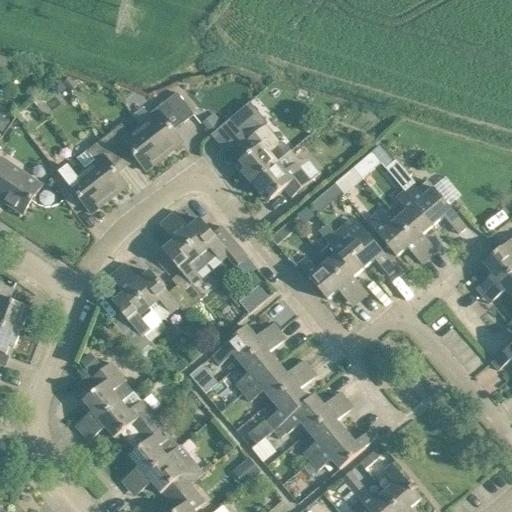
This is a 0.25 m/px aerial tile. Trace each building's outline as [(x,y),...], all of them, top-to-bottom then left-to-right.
[(0,73),(4,75),(9,60),(0,56),(0,73)] [(62,80),(70,92),(77,87),(68,75),(62,80)] [(35,93),(39,94),(43,93),(47,85),(46,83),(45,81),(42,79),(39,80),(36,81),(33,89),(35,93)] [(54,92),(61,93),(66,90),(60,80),(50,87),(54,92)] [(140,125),(139,125),(165,157),(183,143),(164,119),(174,111),(184,124),(195,116),(177,92),(148,113),(143,107),(132,115),(140,125)] [(16,117),(16,118),(22,127),(23,126),(27,123),(20,114),(17,116),(16,117)] [(236,114),(218,129),(234,148),(252,133),(236,114)] [(0,131),(1,132),(9,122),(0,115),(0,131)] [(210,116),(202,122),(210,133),(218,126),(210,116)] [(122,124),(104,137),(122,160),(132,153),(146,172),(165,157),(139,125),(129,133),(122,124)] [(242,173),(252,185),(279,160),(271,151),(281,143),(266,126),(246,143),(253,152),(240,163),(246,170),(242,173)] [(84,167),(84,168),(109,200),(127,187),(113,168),(122,160),(104,137),(77,158),(84,167)] [(279,160),(252,185),(262,196),(266,193),(271,200),(284,189),(292,198),(321,173),(312,163),(304,170),(297,162),(299,161),(290,150),(279,160)] [(362,167),(370,169),(378,162),(370,153),(358,163),(362,167)] [(403,189),(434,227),(445,218),(448,222),(456,215),(426,180),(420,186),(417,188),(413,184),(415,183),(396,159),(386,168),(403,189)] [(2,160),(0,163),(0,198),(23,215),(41,188),(42,187),(2,160)] [(67,166),(48,180),(66,203),(77,195),(91,215),(109,200),(84,168),(75,176),(67,166)] [(405,210),(395,218),(419,246),(427,240),(423,236),(434,227),(403,189),(394,197),(405,210)] [(375,213),(366,221),(397,258),(408,249),(411,253),(419,246),(395,218),(386,226),(375,213)] [(352,216),(334,232),(365,269),(376,260),(379,264),(387,258),(352,216)] [(186,225),(179,230),(206,265),(216,257),(221,262),(227,257),(237,268),(248,258),(222,227),(213,235),(200,220),(189,229),(186,225)] [(292,221),(271,239),(277,246),(299,228),(292,221)] [(365,269),(334,232),(332,233),(326,226),(319,232),(325,239),(330,245),(321,253),(322,254),(321,255),(350,289),(357,282),(354,278),(365,269)] [(172,281),(177,287),(193,305),(203,297),(193,285),(201,279),(196,273),(206,265),(179,230),(171,238),(174,242),(163,251),(181,273),(172,281)] [(489,279),(495,286),(511,272),(511,240),(484,264),(493,275),(489,279)] [(350,289),(321,255),(312,262),(306,255),(297,264),(328,300),(339,291),(342,295),(350,289)] [(136,277),(128,284),(160,322),(170,314),(171,315),(179,308),(184,315),(195,306),(193,305),(177,287),(169,294),(150,272),(140,281),(136,277)] [(511,272),(495,286),(502,294),(506,291),(511,297),(511,272)] [(0,325),(20,333),(27,318),(22,316),(25,308),(10,301),(14,290),(0,284),(0,325)] [(151,330),(160,322),(128,284),(121,290),(124,294),(113,303),(133,327),(123,334),(140,354),(150,345),(143,338),(151,331),(151,330)] [(260,285),(240,300),(248,311),(268,296),(260,285)] [(0,353),(6,356),(10,348),(14,349),(20,333),(0,325),(0,353)] [(232,341),(213,357),(220,366),(233,355),(241,365),(267,343),(261,335),(257,339),(248,328),(232,341)] [(267,343),(241,365),(250,375),(236,386),(243,394),(279,365),(270,354),(274,351),(267,343)] [(511,359),(511,346),(491,364),(499,372),(511,359)] [(140,354),(155,373),(159,370),(148,357),(153,353),(149,347),(140,354)] [(99,364),(90,353),(79,362),(88,373),(99,364)] [(190,374),(206,393),(219,382),(202,363),(190,374)] [(99,389),(84,402),(93,413),(89,417),(95,424),(135,391),(111,364),(91,380),(99,389)] [(279,365),(243,394),(251,403),(264,392),(272,402),(298,380),(292,372),(288,376),(279,365)] [(298,380),(272,402),(280,412),(267,422),(274,431),(310,401),(309,401),(300,391),(305,387),(298,380)] [(135,391),(95,424),(101,432),(106,428),(115,439),(121,434),(128,443),(158,419),(135,391)] [(310,401),(274,431),(275,432),(281,426),(288,435),(301,424),(309,433),(335,411),(329,404),(325,407),(315,396),(309,401),(310,401)] [(335,411),(309,433),(317,443),(304,454),(311,463),(346,433),(337,422),(342,419),(335,411)] [(158,419),(128,443),(136,453),(130,457),(139,468),(135,472),(141,479),(181,447),(158,419)] [(346,433),(311,463),(319,471),(332,460),(340,470),(366,448),(360,441),(356,444),(346,433)] [(266,437),(252,447),(263,461),(277,450),(266,437)] [(181,447),(141,479),(148,487),(152,484),(161,495),(163,493),(170,502),(190,485),(189,483),(202,472),(181,447)] [(392,464),(383,472),(394,485),(385,493),(400,511),(413,511),(411,509),(422,500),(392,464)] [(195,511),(206,503),(190,485),(170,502),(178,511),(176,511),(195,511)] [(400,511),(385,493),(375,501),(364,488),(355,496),(360,502),(369,511),(400,511)] [(369,511),(360,502),(352,509),(354,511),(369,511)]
